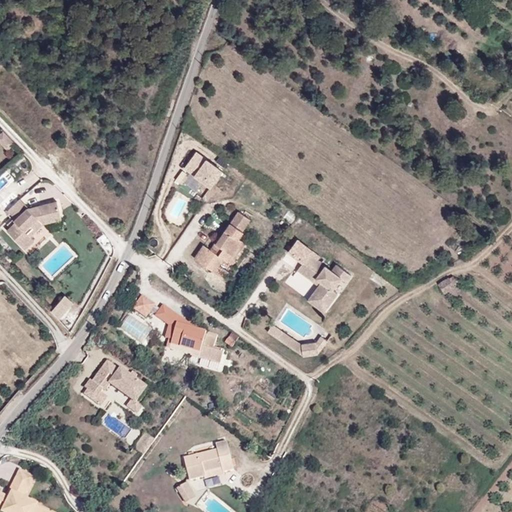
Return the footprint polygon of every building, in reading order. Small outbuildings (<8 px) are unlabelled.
[(0,141),(8,150),(15,144),(4,132),(0,135),(0,141)] [(179,178),(199,190),(204,181),(214,187),(226,166),(197,149),(179,178)] [(8,211),(17,219),(29,208),(21,199),(8,211)] [(29,224),(36,231),(44,223),(62,219),(58,201),(39,206),(40,210),(33,212),(30,209),(29,208),(17,219),(15,221),(17,222),(8,230),(25,249),(35,240),(31,236),(24,229),(29,224)] [(227,262),(242,240),(239,238),(244,232),(243,231),(251,220),(239,211),(222,238),(213,251),(211,249),(204,245),(195,258),(214,272),(223,259),(227,262)] [(31,236),(36,231),(29,224),(24,229),(31,236)] [(213,251),(222,238),(220,236),(211,249),(213,251)] [(246,243),(242,240),(227,262),(231,264),(246,243)] [(318,302),(327,308),(338,293),(333,289),(341,278),(346,282),(352,275),(337,265),(332,271),(322,263),(316,258),(310,254),(298,269),(314,282),(317,278),(322,282),(320,286),(313,294),(320,300),(318,302)] [(444,294),(455,286),(452,281),(455,279),(453,275),(450,277),(449,277),(438,284),(444,294)] [(324,312),(327,308),(318,302),(320,300),(313,294),(309,300),(324,312)] [(146,318),(155,305),(143,296),(134,308),(146,318)] [(180,316),(164,305),(157,316),(170,325),(177,327),(171,346),(192,352),(191,354),(191,356),(211,362),(219,335),(198,329),(178,324),(180,316)] [(198,329),(199,324),(190,322),(190,323),(180,316),(178,324),(198,329)] [(192,352),(171,346),(177,327),(170,325),(166,338),(170,339),(167,347),(191,354),(192,352)] [(284,332),(274,325),(268,332),(279,340),(284,332)] [(302,344),(284,332),(279,340),(304,356),(302,344)] [(240,338),(233,333),(229,338),(236,342),(240,338)] [(317,343),(302,344),(304,356),(319,355),(329,341),(322,336),(317,343)] [(233,347),(236,342),(229,338),(225,342),(233,347)] [(108,362),(103,368),(116,377),(121,371),(108,362)] [(116,377),(103,368),(93,382),(91,381),(85,389),(88,391),(85,395),(102,407),(109,397),(103,394),(110,385),(132,401),(127,408),(140,416),(145,409),(139,405),(150,389),(122,369),(121,371),(116,377)] [(124,437),(131,428),(110,413),(104,422),(124,437)] [(144,432),(136,443),(147,451),(155,440),(144,432)] [(223,468),(224,473),(234,470),(227,441),(216,444),(218,449),(184,458),(190,480),(206,477),(205,472),(223,468)] [(136,443),(134,447),(144,455),(147,451),(136,443)] [(224,474),(224,473),(223,468),(205,472),(206,477),(206,479),(224,474)] [(0,492),(0,510),(4,511),(48,511),(37,506),(38,505),(24,497),(34,477),(21,470),(11,491),(13,492),(11,498),(8,497),(0,492)] [(186,503),(196,497),(187,483),(177,489),(186,503)]
